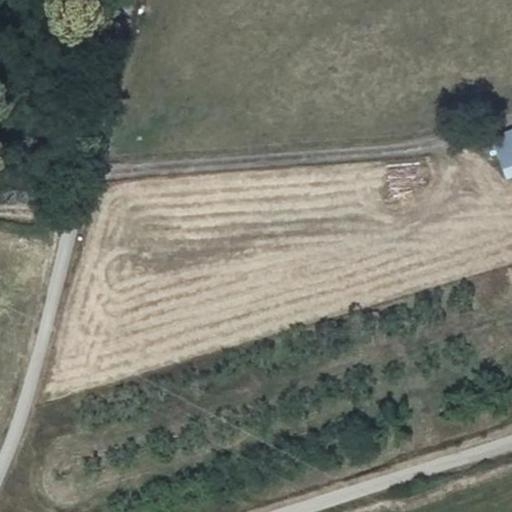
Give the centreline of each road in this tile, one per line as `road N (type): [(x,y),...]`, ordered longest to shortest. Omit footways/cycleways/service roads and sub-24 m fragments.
road 1 (unclassified): [(0,471),(88,175),(123,0)]
road 2 (track): [(88,175),(441,143),(511,121)]
road 3 (unclassified): [(511,432),(273,511)]
